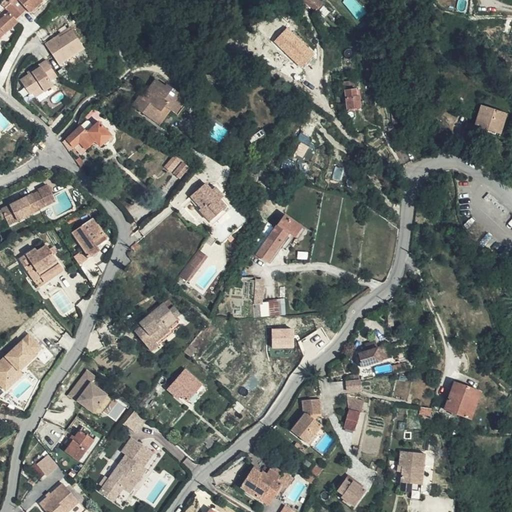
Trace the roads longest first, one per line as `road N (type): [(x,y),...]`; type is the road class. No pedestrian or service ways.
road 1 (residential): [(511,200),(461,162),(417,171),(392,284),(356,314),(331,351),(298,374),(272,418),(203,473),(172,511)]
road 2 (residential): [(53,157),(110,205),(123,241),(87,330),(23,438),(6,511)]
